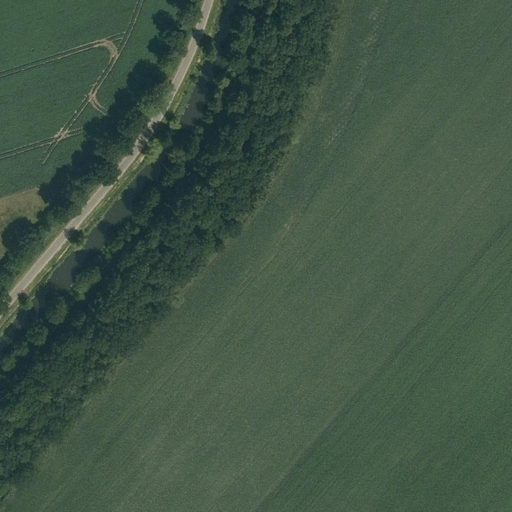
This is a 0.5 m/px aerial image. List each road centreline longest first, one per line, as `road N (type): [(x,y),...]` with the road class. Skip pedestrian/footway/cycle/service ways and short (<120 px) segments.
road 1 (track): [(260,0),(234,92),(193,162),(0,395)]
road 2 (unclassified): [(0,310),(146,136),(209,0)]
